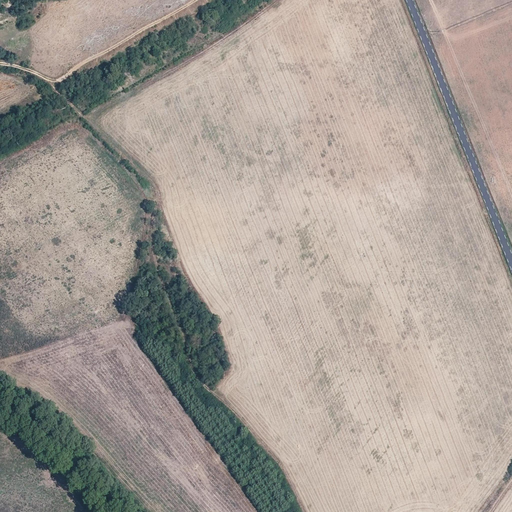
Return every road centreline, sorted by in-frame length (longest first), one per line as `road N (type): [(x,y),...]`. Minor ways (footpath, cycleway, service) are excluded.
road 1 (track): [(0,67),(22,69),(66,100),(150,179),(158,199),(151,229),(159,280),(188,356),(280,466),(302,511)]
road 2 (tertiary): [(511,265),(408,0)]
road 3 (track): [(0,427),(85,511)]
